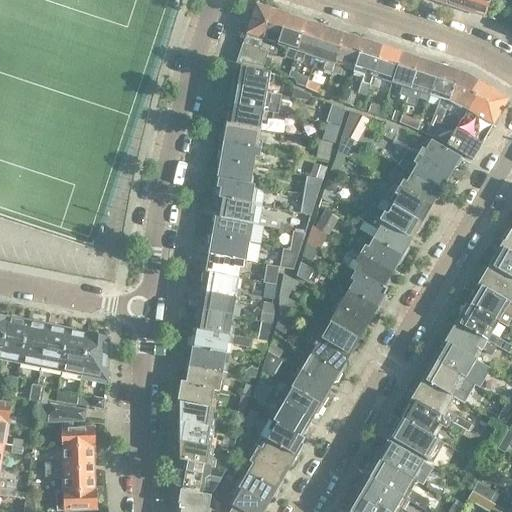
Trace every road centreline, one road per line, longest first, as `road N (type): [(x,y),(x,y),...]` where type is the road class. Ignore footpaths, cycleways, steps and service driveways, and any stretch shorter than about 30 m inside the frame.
road 1 (residential): [(298,511),(511,155)]
road 2 (residential): [(146,313),(180,103),(217,0)]
road 3 (residential): [(145,511),(146,313)]
road 4 (residential): [(339,0),(479,44),(511,63)]
road 5 (residential): [(146,313),(0,285)]
